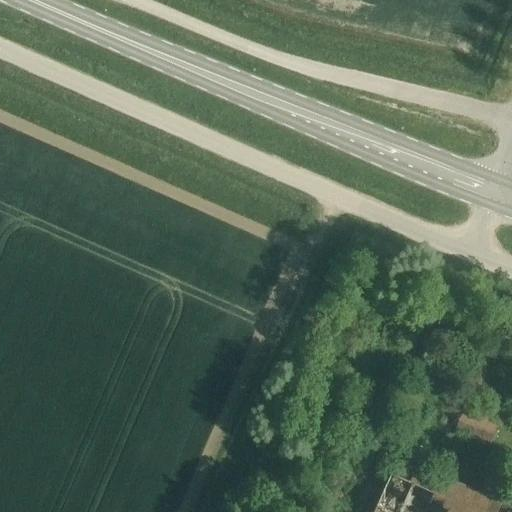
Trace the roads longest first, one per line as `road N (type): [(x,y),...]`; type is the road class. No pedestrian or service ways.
road 1 (secondary): [(498,195),(22,0)]
road 2 (unclassified): [(469,252),(0,48)]
road 3 (unclassified): [(133,0),(271,58),(511,119)]
